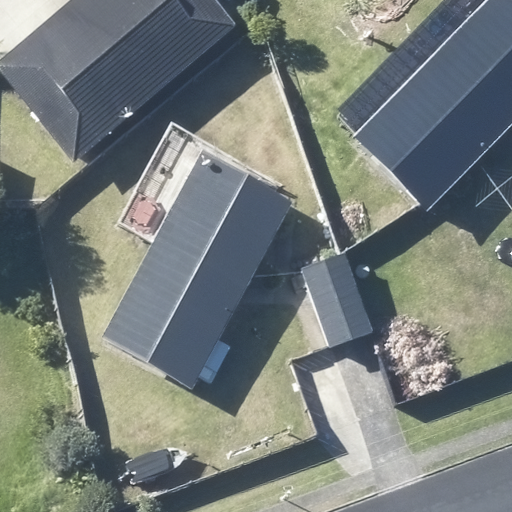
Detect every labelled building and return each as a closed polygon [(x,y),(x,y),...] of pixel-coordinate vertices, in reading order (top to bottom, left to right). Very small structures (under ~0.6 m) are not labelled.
[(237,0),(20,0),(0,17),(0,30),(83,129),(237,0)] [(506,131),(511,125),(511,16),(496,0),(351,147),(346,152),(417,222),(442,196),(487,151),(495,143),(506,131)] [(271,205),(276,196),(205,158),(98,348),(182,396),(236,302),(242,290),(279,224),(285,213),(271,205)] [(352,205),(331,215),(342,239),(364,229),(352,205)] [(325,355),(368,340),(339,263),(297,278),(325,355)]
